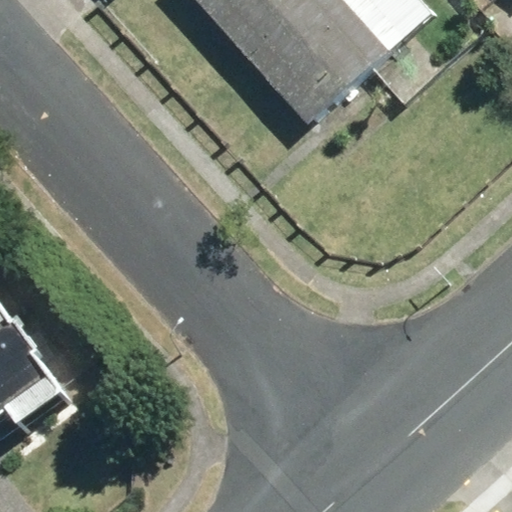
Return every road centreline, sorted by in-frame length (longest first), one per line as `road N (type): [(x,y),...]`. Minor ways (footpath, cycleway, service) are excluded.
road 1 (residential): [(0,67),(363,470)]
road 2 (tertiary): [(511,338),(363,470)]
